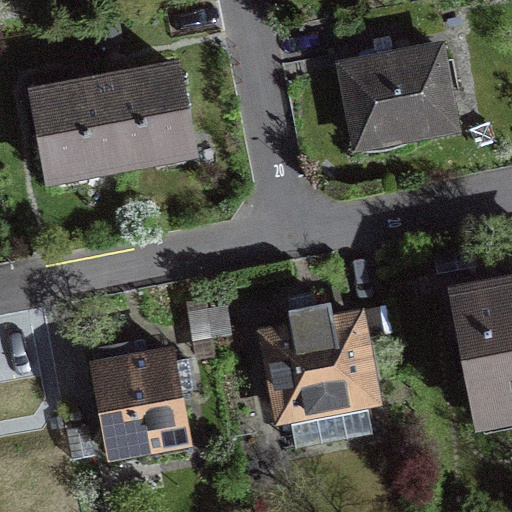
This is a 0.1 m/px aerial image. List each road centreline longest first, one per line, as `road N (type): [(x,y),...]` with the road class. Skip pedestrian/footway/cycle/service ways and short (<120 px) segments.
road 1 (residential): [(284,236),(0,291)]
road 2 (residential): [(284,236),(240,0)]
road 3 (residential): [(511,195),(284,236)]
